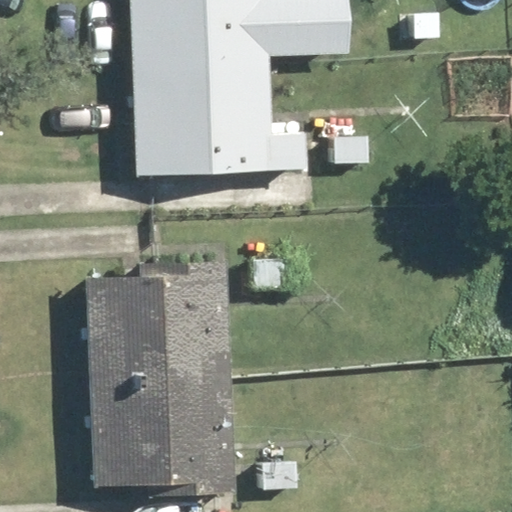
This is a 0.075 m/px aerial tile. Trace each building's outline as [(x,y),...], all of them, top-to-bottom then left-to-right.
[(265,54),(346,53),(344,0),(128,0),(132,176),(302,173),(301,121),(266,121),(265,54)] [(448,15),(401,13),(401,0),(356,0),(356,16),(399,17),(398,43),(447,45),(448,15)] [(375,122),(324,121),(322,180),(374,181),(375,122)] [(293,248),(237,248),(237,296),(293,296),(293,248)] [(85,482),(173,480),(174,492),(238,490),(237,437),(223,438),(218,266),(79,270),(85,482)] [(299,447),(251,445),(249,498),(298,499),(299,447)]
